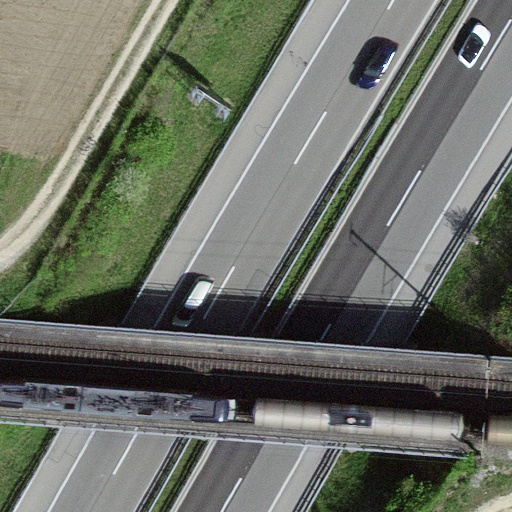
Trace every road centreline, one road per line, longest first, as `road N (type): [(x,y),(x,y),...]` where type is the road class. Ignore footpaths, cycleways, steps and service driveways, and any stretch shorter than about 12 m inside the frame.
road 1 (motorway): [(393,0),(92,511)]
road 2 (motorway): [(221,511),(511,17)]
road 3 (track): [(165,0),(40,209),(0,250)]
